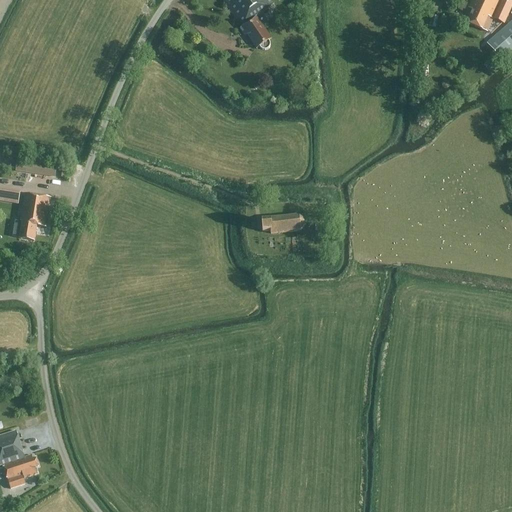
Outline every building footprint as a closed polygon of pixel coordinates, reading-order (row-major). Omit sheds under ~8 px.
[(263,51),(264,51),(265,51),(267,51),(268,50),(269,50),(269,49),(270,48),(271,47),(271,45),(271,44),(270,43),(270,42),(269,41),(268,40),(267,39),(270,38),(256,17),(273,5),(269,0),(222,0),(241,28),(240,29),(243,33),(242,33),(244,35),(251,35),(252,42),(251,42),(256,49),(259,47),(260,49),(261,50),(262,50),(263,51)] [(482,31),(487,34),(502,0),(472,0),(468,9),(473,11),(471,15),(466,24),(482,31)] [(463,13),(467,4),(460,1),(457,10),(463,13)] [(511,22),(487,45),(502,62),(511,52),(511,22)] [(484,66),(488,71),(499,62),(494,57),(484,66)] [(15,172),(55,178),(56,166),(17,160),(15,172)] [(0,201),(20,204),(22,192),(0,188),(0,201)] [(37,226),(46,227),(51,198),(24,194),(19,221),(22,222),(20,238),(35,241),(37,226)] [(300,217),(297,217),(297,216),(270,218),(270,221),(261,222),(262,232),(271,231),(271,234),(298,232),(298,231),(301,230),(303,228),(304,226),(305,223),(304,220),(302,218),(300,217)] [(0,465),(2,465),(10,489),(25,484),(23,478),(37,474),(35,468),(38,467),(35,458),(32,459),(31,456),(26,457),(18,431),(0,436),(0,465)]
